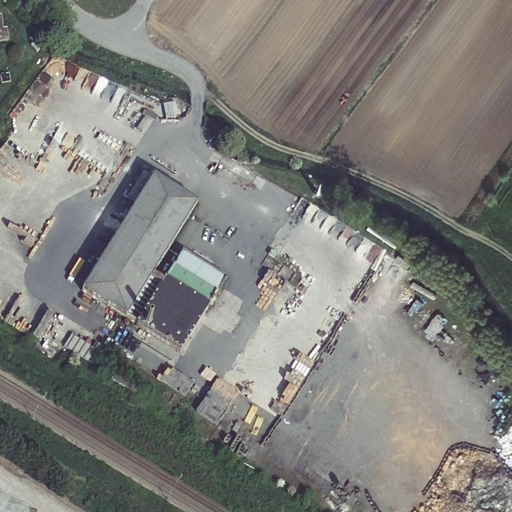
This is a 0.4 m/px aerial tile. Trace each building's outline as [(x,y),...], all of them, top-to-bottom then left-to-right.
[(3,29),(1,16),(0,15),(0,41),(8,41),(6,29),(3,29)] [(30,46),(36,52),(40,48),(34,42),(30,46)] [(152,277),(197,206),(152,178),(81,292),(125,319),(126,319),(136,325),(135,325),(180,353),(226,279),(182,251),(164,281),(163,280),(161,282),(152,277)] [(235,314),(242,319),(247,311),(240,307),(235,314)] [(87,358),(93,346),(71,335),(65,347),(87,358)] [(39,341),(30,336),(24,346),(33,352),(39,341)]
